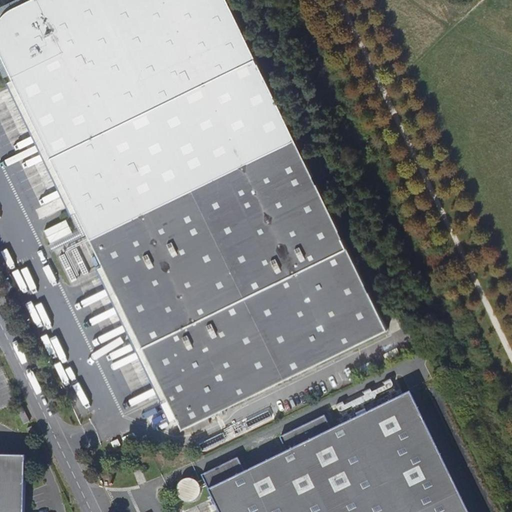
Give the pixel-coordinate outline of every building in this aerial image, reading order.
[(0,53),(14,83),(63,182),(118,296),(162,386),(169,399),(184,430),(209,418),(388,330),(318,186),(275,97),(227,0),(29,0),(13,8),(5,13),(1,17),(0,19),(0,53)] [(161,403),(169,399),(162,386),(118,296),(63,182),(14,83),(7,86),(43,160),(124,326),(161,403)] [(45,228),(51,242),(74,233),(68,219),(45,228)] [(5,284),(9,293),(15,290),(11,281),(5,284)] [(469,511),(411,392),(333,430),(326,415),(281,438),(288,452),(246,473),(239,458),(202,476),(219,511),(469,511)] [(30,422),(23,408),(17,410),(24,424),(30,422)] [(32,438),(37,436),(32,426),(27,429),(32,438)] [(25,511),(27,456),(0,455),(0,511),(25,511)] [(183,481),(181,482),(181,483),(179,485),(178,487),(178,490),(178,491),(178,494),(179,496),(180,498),(182,500),(184,501),(186,502),(188,503),(190,503),(192,503),(194,502),(196,501),(198,499),(199,498),(201,496),(201,493),(202,491),(202,489),(201,487),(200,485),(198,483),(197,481),(195,480),(193,479),(190,479),(188,479),(185,480),(183,481)]
